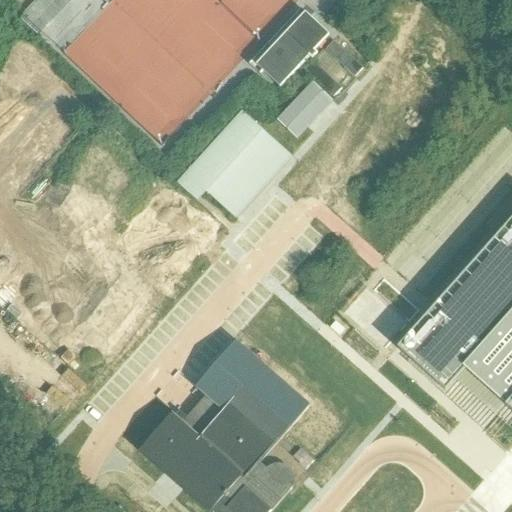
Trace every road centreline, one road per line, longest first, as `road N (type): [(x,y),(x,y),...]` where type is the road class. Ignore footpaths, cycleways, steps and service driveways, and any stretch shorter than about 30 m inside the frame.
road 1 (residential): [(36,511),(302,210)]
road 2 (residential): [(327,511),(393,438),(448,487)]
